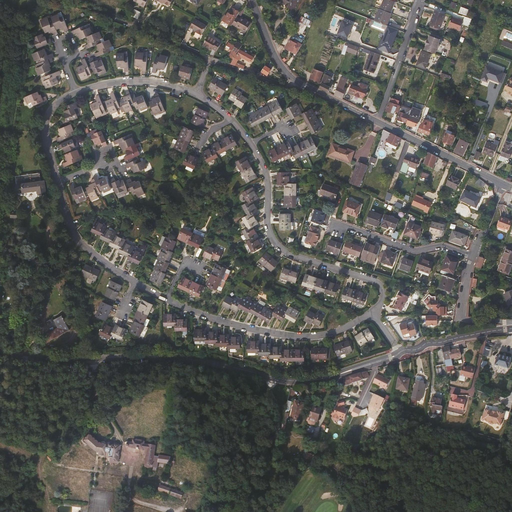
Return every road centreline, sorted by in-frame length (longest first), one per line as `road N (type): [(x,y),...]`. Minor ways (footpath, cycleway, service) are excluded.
road 1 (tertiary): [(399,351),(292,381),(199,360),(0,353)]
road 2 (residential): [(370,312),(382,295),(376,282),(285,252),(270,238),(263,168),(249,144)]
road 3 (residential): [(165,299),(237,326),(297,336),(333,332),(370,312)]
road 4 (residential): [(128,26),(259,79),(297,83)]
road 5 (residential): [(229,119),(196,95),(151,81),(73,93)]
road 6 (track): [(102,380),(40,465),(48,511)]
road 7 (residential): [(335,223),(413,250),(444,245),(472,254)]
road 8 (residential): [(502,184),(378,122)]
road 9 (residential): [(55,181),(74,238),(134,282)]
road 10 (residential): [(378,122),(423,0)]
